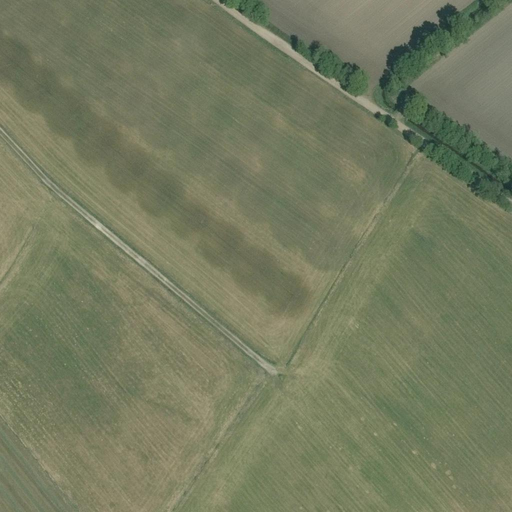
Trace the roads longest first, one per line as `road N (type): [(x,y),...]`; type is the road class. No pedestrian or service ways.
road 1 (track): [(0,129),(54,187),(269,369)]
road 2 (track): [(511,205),(218,0)]
